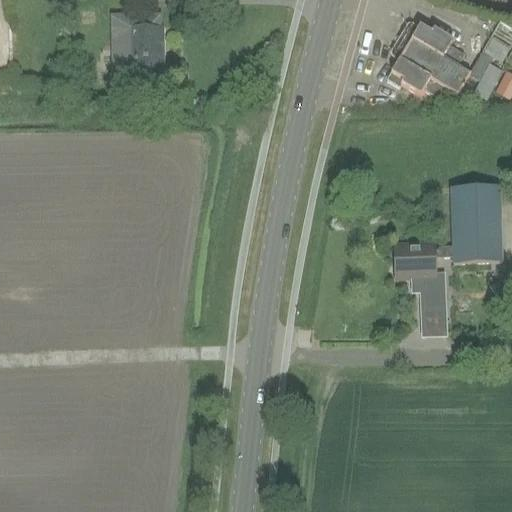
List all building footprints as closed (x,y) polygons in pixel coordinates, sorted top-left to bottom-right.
[(113,83),(165,82),(164,31),(160,31),(160,18),(112,19),(113,83)] [(420,30),(388,84),(400,91),(402,88),(421,99),(424,94),(439,103),(443,96),(447,98),(449,94),(458,99),(470,79),(467,77),(460,71),(463,68),(459,65),(465,58),(450,50),(453,45),(434,33),(432,37),(420,30)] [(484,56),(467,77),(470,79),(481,86),(474,97),(486,103),(501,74),(490,68),(494,63),(484,56)] [(501,97),(511,100),(511,73),(509,72),(501,97)] [(454,268),(502,266),(499,191),(451,193),(453,250),(435,251),(435,249),(393,251),(395,282),(413,281),(436,280),(436,279),(435,262),(453,261),(454,268)] [(436,280),(413,281),(413,289),(420,296),(422,296),(422,301),(423,315),(440,314),(438,279),(436,279),(436,280)] [(502,283),(489,291),(496,303),(509,296),(502,283)]
